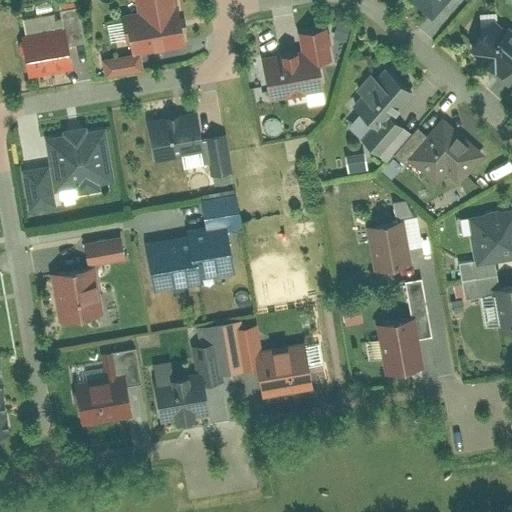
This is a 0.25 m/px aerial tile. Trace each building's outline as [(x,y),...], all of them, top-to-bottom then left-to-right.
[(138,0),(141,18),(124,20),(128,50),(187,42),(183,13),(174,14),(172,0),(138,0)] [(403,0),(427,21),(445,0),(403,0)] [(511,38),(494,21),(471,45),(503,76),(511,66),(511,38)] [(294,44),(258,49),(265,102),(331,94),(327,64),(333,62),(328,28),(293,32),(294,44)] [(66,38),(29,42),(32,76),(70,72),(66,38)] [(138,56),(105,60),(106,71),(139,67),(138,56)] [(408,93),(378,68),(348,104),(374,126),(359,144),(379,161),(409,126),(392,112),(408,93)] [(199,115),(147,125),(154,161),(179,157),(206,151),(212,182),(229,179),(220,132),(203,135),(199,115)] [(442,121),(409,161),(437,183),(445,173),(455,181),(479,150),(442,121)] [(50,165),(25,169),(31,212),(56,209),(53,190),(116,181),(108,127),(46,136),(50,165)] [(190,244),(142,249),(148,295),(205,288),(203,275),(227,272),(221,226),(243,224),(239,193),(204,197),(208,226),(188,228),(190,244)] [(511,260),(511,203),(467,208),(473,257),(457,259),(461,299),(495,295),(499,331),(511,329),(511,281),(496,283),(494,263),(511,260)] [(416,220),(367,227),(373,271),(407,266),(404,249),(419,246),(416,220)] [(86,271),(56,276),(63,320),(101,314),(94,266),(130,261),(126,236),(82,243),(86,271)] [(358,308),(342,311),(345,326),(361,323),(358,308)] [(232,375),(255,371),(260,400),(312,391),(304,344),(259,352),(254,320),(225,323),(232,375)] [(409,321),(379,327),(388,375),(419,369),(409,321)] [(194,367),(157,372),(164,421),(216,414),(212,383),(220,381),(219,377),(232,375),(225,323),(208,326),(211,345),(191,348),(194,367)] [(112,379),(76,386),(83,425),(133,417),(126,378),(144,375),(140,351),(108,356),(112,379)]
